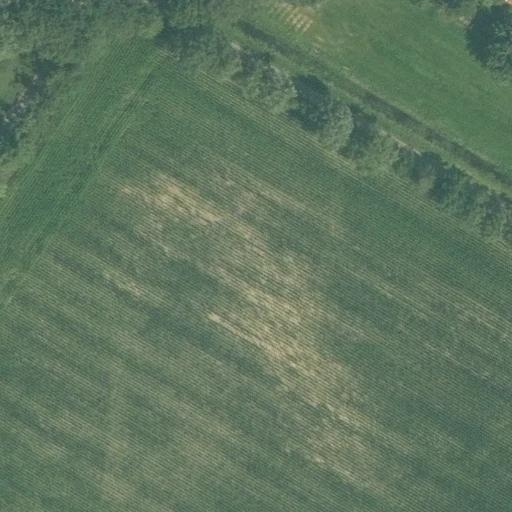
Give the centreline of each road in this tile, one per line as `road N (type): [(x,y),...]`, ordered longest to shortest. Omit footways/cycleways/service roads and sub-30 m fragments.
road 1 (unclassified): [(511,213),(151,0)]
road 2 (unclassified): [(0,136),(92,0)]
